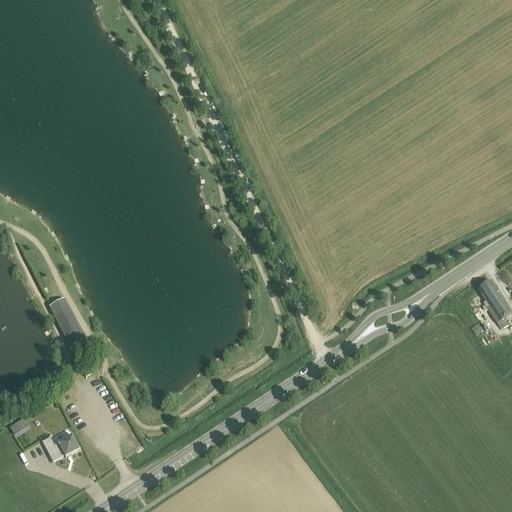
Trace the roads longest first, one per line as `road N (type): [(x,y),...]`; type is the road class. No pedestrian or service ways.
road 1 (track): [(326,363),(155,0)]
road 2 (secondary): [(104,511),(326,363)]
road 3 (secondary): [(454,280),(378,315),(326,363)]
road 4 (secondary): [(326,363),(404,325),(454,280)]
